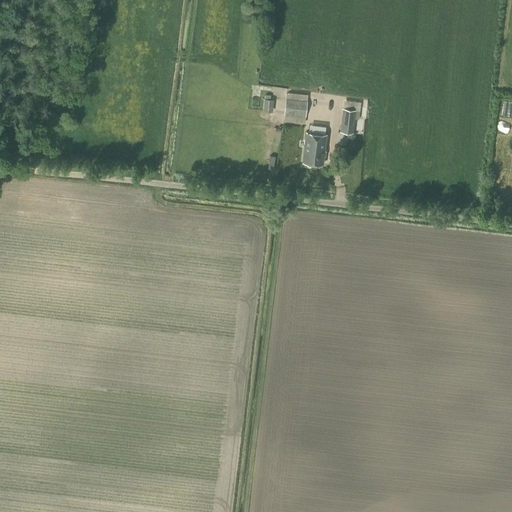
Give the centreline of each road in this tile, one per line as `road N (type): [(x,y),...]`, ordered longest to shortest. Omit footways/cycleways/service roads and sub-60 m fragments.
road 1 (unclassified): [(511,225),(5,167)]
road 2 (track): [(180,56),(309,87)]
